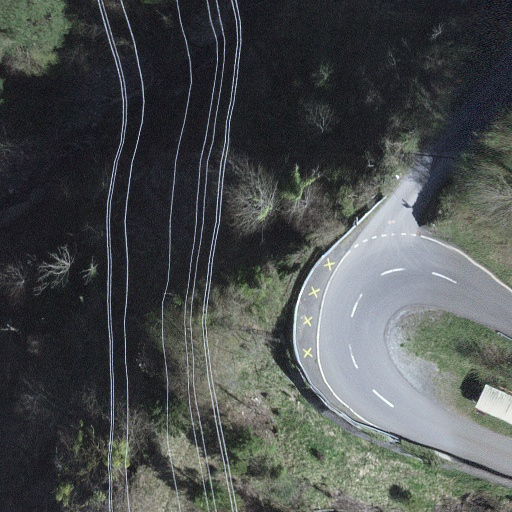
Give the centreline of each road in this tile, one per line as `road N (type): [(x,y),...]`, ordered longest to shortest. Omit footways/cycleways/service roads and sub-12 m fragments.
road 1 (unclassified): [(511,461),(420,422),(362,377),(351,353),(352,316),(386,273)]
road 2 (trunk): [(0,261),(142,511)]
road 3 (track): [(386,273),(414,193),(511,74)]
road 4 (unclassified): [(511,315),(436,274),(386,273)]
